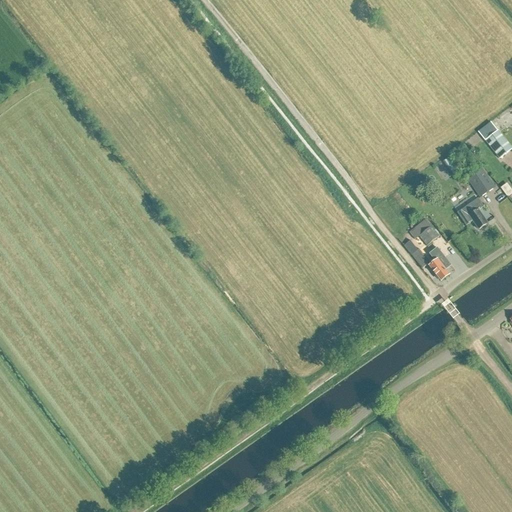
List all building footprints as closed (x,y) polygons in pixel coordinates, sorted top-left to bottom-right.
[(479,133),(486,141),(498,131),(492,124),(492,123),(479,133)] [(500,160),(511,150),(511,148),(499,133),(498,131),(486,141),(500,160)] [(494,188),(482,170),(468,179),(481,198),(494,188)] [(465,209),(456,215),(465,227),(473,221),(479,230),(488,224),(478,210),(484,206),(479,199),(471,205),(465,209)] [(428,230),(420,237),(427,246),(440,236),(431,224),(426,228),(428,230)] [(406,245),(425,268),(432,263),(413,240),(406,245)] [(432,252),(429,254),(434,260),(435,259),(437,261),(430,267),(441,282),(449,275),(446,271),(452,266),(441,253),(438,250),(437,248),(432,252)]
